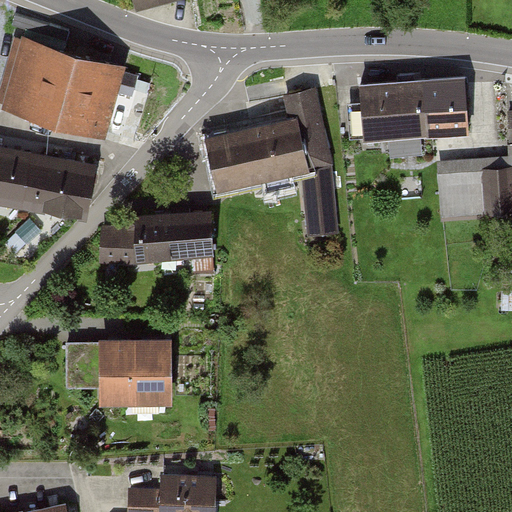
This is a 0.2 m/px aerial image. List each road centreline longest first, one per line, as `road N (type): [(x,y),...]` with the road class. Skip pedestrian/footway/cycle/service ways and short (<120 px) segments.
road 1 (residential): [(0,310),(189,112),(227,55)]
road 2 (unclassified): [(227,55),(381,43),(511,56)]
road 3 (unclassified): [(68,0),(150,35),(227,55)]
